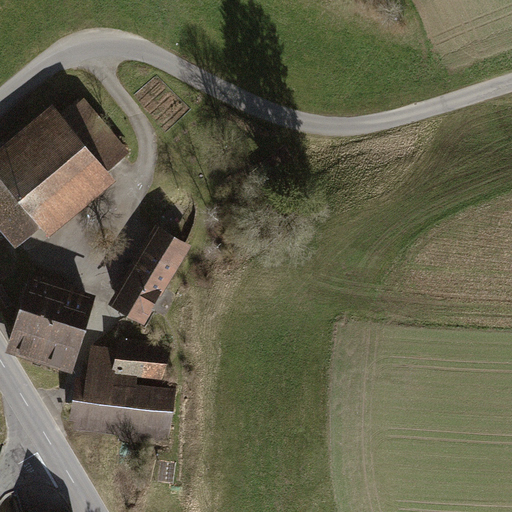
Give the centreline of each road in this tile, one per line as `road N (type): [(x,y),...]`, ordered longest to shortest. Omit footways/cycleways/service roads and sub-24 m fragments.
road 1 (unclassified): [(0,104),(56,56),(96,45),(138,48),(235,101),(337,137),(384,135),(511,91)]
road 2 (unknown): [(96,45),(156,148),(149,175),(109,212)]
